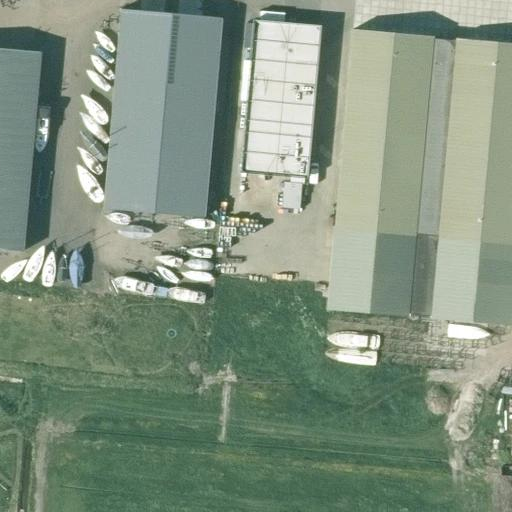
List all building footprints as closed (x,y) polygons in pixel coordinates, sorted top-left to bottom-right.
[(120,10),(103,210),(203,218),(220,19),(120,10)] [(241,173),(306,178),(318,28),(253,23),(241,173)] [(352,30),(326,310),(407,317),(407,315),(430,317),(430,319),(511,326),(511,311),(511,44),(455,39),(455,41),(432,39),(432,37),(352,30)] [(0,250),(22,252),(40,54),(0,50),(0,250)] [(259,231),(263,204),(248,202),(244,229),(259,231)] [(133,239),(135,222),(111,219),(108,236),(133,239)]
